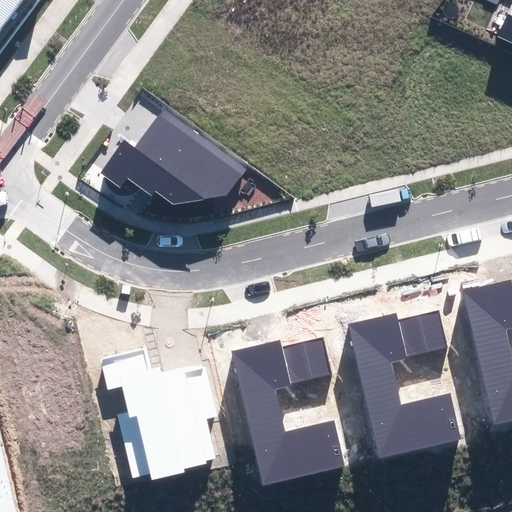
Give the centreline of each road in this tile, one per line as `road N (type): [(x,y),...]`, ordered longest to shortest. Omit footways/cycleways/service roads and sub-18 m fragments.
road 1 (residential): [(511,194),(217,265),(177,267),(115,256),(0,186)]
road 2 (residential): [(0,168),(125,0)]
